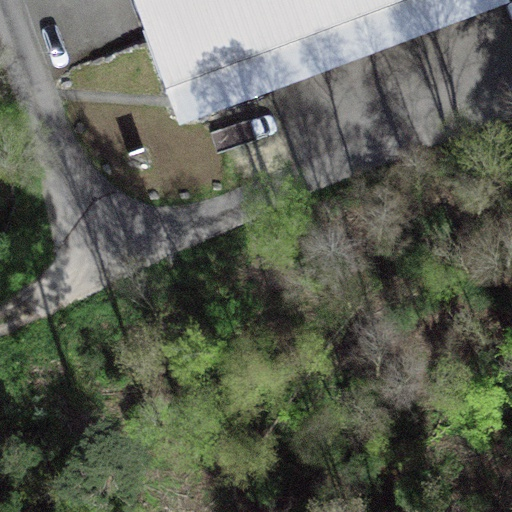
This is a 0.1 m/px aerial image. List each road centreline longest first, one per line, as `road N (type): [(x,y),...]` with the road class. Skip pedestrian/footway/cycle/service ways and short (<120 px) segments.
road 1 (residential): [(511,116),(100,278)]
road 2 (residential): [(100,278),(0,7)]
road 3 (track): [(100,278),(100,298),(67,356),(0,397)]
